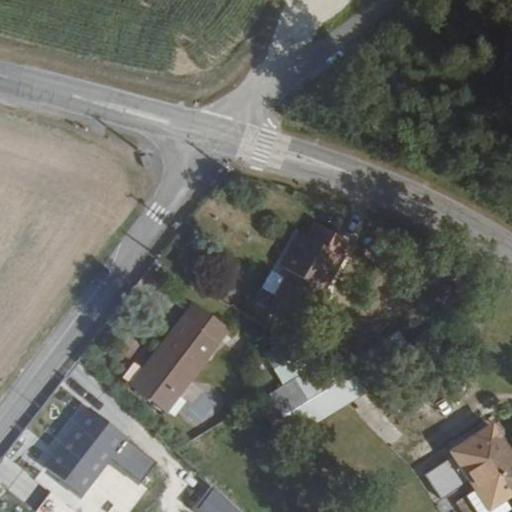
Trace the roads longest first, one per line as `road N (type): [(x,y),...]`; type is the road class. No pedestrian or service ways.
road 1 (residential): [(208,142),(0,431)]
road 2 (unclassified): [(222,121),(378,0)]
road 3 (tertiary): [(208,142),(398,188)]
road 4 (tertiary): [(398,188),(222,121)]
road 5 (tertiary): [(222,121),(133,99),(75,95)]
road 6 (tertiary): [(75,95),(109,117),(208,142)]
road 7 (tertiary): [(398,188),(511,243)]
